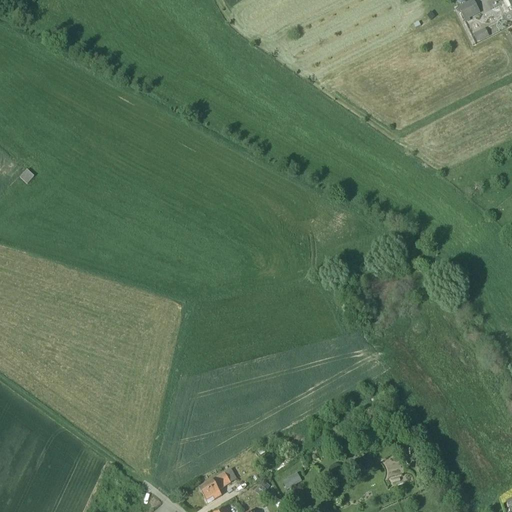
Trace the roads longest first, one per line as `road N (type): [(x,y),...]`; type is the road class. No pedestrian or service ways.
road 1 (track): [(511,79),(395,139),(245,37),(219,0)]
road 2 (track): [(0,378),(151,490)]
